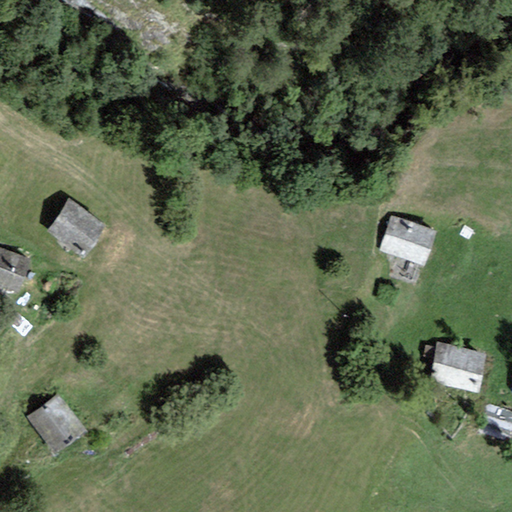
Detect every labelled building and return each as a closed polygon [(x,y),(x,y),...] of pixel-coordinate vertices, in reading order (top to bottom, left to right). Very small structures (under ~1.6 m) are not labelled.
[(106,223),(68,197),(45,230),(83,256),(106,223)] [(436,228),(390,215),(380,251),(426,264),(436,228)] [(30,258),(0,247),(0,286),(18,293),(30,258)] [(486,351),(437,343),(431,381),(480,389),(486,351)] [(86,431),(58,394),(28,416),(57,454),(86,431)]
